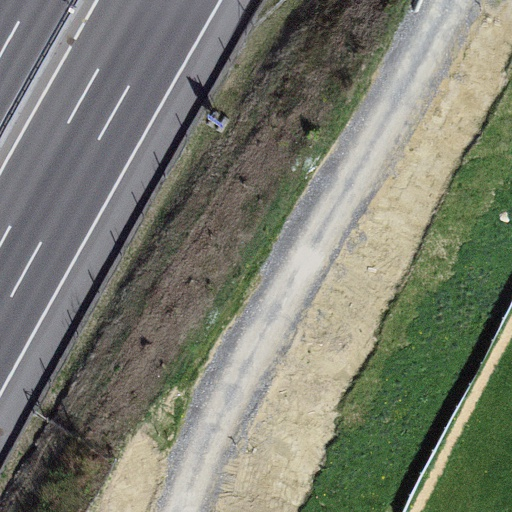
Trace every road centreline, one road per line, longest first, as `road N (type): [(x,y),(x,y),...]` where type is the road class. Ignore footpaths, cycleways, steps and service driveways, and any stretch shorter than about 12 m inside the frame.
road 1 (primary): [(444,0),(242,367),(179,511)]
road 2 (motorway): [(0,284),(157,0)]
